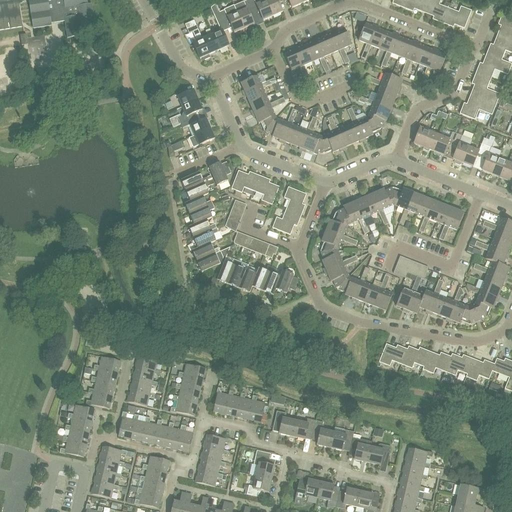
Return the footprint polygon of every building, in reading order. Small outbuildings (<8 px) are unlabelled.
[(22,1),(25,0),(0,0),(0,32),(26,29),(22,1)] [(28,0),(33,29),(51,26),(51,24),(64,22),(67,39),(82,36),(81,27),(95,24),(92,5),(87,5),(86,0),(28,0)] [(248,12),(252,10),(248,0),(234,7),(237,13),(244,29),(245,29),(245,31),(252,28),(252,26),(254,25),(248,12)] [(273,17),(266,1),(265,0),(248,0),(252,10),(257,8),(263,21),(273,17)] [(276,0),(267,0),(266,1),(273,17),(282,13),(276,0)] [(301,4),(299,0),(287,0),(292,9),(301,4)] [(402,9),(405,0),(389,0),(393,2),(392,4),(402,9)] [(424,14),(429,0),(405,0),(402,9),(413,13),(414,10),(424,14)] [(443,24),(449,9),(439,5),(441,0),(429,0),(424,14),(433,17),(432,20),(443,24)] [(224,23),(219,13),(216,4),(211,8),(218,25),(224,23)] [(449,9),(443,24),(453,28),(454,26),(464,29),(471,11),(461,7),(458,13),(449,9)] [(244,29),(237,13),(227,18),(224,11),(219,13),(224,23),(228,21),(234,34),(236,33),(237,35),(244,32),(243,30),(244,29)] [(497,36),(511,42),(511,18),(502,15),(498,25),(501,26),(497,36)] [(194,21),(184,25),(186,30),(196,25),(194,21)] [(209,56),(209,55),(202,39),(196,25),(186,30),(189,34),(193,32),(197,42),(193,44),(200,60),(202,59),(203,61),(210,58),(209,56)] [(366,45),(365,47),(368,48),(376,27),(373,25),(372,27),(365,25),(358,42),(366,45)] [(368,55),(371,47),(379,50),(385,33),(379,30),(379,28),(376,27),(368,48),(365,47),(363,53),(368,55)] [(209,55),(219,51),(212,35),(210,29),(205,31),(207,37),(202,39),(209,55)] [(336,30),(333,32),(342,52),(340,53),(342,60),(347,58),(343,49),(351,46),(344,29),(337,32),(336,30)] [(228,51),(227,48),(229,47),(222,31),(212,35),(219,51),(220,51),(221,54),(228,51)] [(331,35),(324,38),(331,55),(339,51),(340,53),(342,52),(333,32),(330,33),(331,35)] [(392,35),(385,33),(379,50),(386,53),(386,55),(388,56),(396,35),(393,33),(392,35)] [(391,54),(399,58),(406,41),(399,38),(400,36),(396,35),(388,56),(386,55),(383,61),(388,63),(391,54)] [(511,54),(511,42),(497,36),(493,46),(490,45),(486,55),(501,61),(505,51),(511,54)] [(324,58),(331,55),(324,38),(317,41),(317,39),(313,40),(322,61),(320,62),(323,68),(327,66),(324,58)] [(311,44),(304,47),(311,63),(319,60),(320,62),(322,61),(313,40),(310,42),(311,44)] [(412,43),(406,41),(399,58),(407,60),(406,63),(408,64),(416,43),(413,41),(412,43)] [(411,62),(419,65),(426,48),(419,46),(420,44),(416,43),(408,64),(406,63),(403,69),(408,70),(411,62)] [(304,67),(311,63),(304,47),(298,49),(297,48),(293,49),(303,70),(300,71),(303,77),(307,75),(304,67)] [(436,50),(433,49),(432,51),(426,48),(419,65),(427,68),(426,71),(428,72),(436,50)] [(284,55),(291,72),(299,69),(300,71),(303,70),(293,49),(290,50),(291,52),(284,55)] [(440,52),(436,50),(428,72),(426,71),(424,77),(428,78),(431,70),(439,73),(446,56),(439,54),(440,52)] [(354,54),(347,58),(349,62),(350,65),(358,62),(354,54)] [(511,65),(501,61),(486,55),(482,65),(480,64),(475,74),(491,80),(494,70),(508,76),(511,65)] [(487,90),(491,80),(475,74),(471,85),(474,86),(470,95),(496,105),(500,95),(487,90)] [(382,83),(380,82),(379,84),(400,92),(401,89),(399,88),(402,81),(385,75),(382,83)] [(244,91),(242,92),(243,95),(264,86),(265,88),(271,86),(269,81),(261,85),(258,77),(241,84),(244,91)] [(380,87),(377,95),(394,102),(397,95),(399,96),(400,92),(379,84),(380,82),(374,80),(372,84),(380,87)] [(245,98),(247,98),(250,104),(266,97),(263,89),(265,88),(264,86),(243,95),(245,98)] [(182,108),(198,101),(194,91),(187,94),(185,88),(176,94),(182,108)] [(391,108),(394,102),(377,95),(374,103),(372,102),(371,104),(392,112),(393,109),(391,108)] [(492,116),(496,105),(470,95),(467,105),(464,104),(460,115),(475,121),(479,111),(492,116)] [(270,105),(266,97),(250,104),(252,111),(251,112),(252,115),(273,106),(274,108),(280,106),(278,101),(270,105)] [(389,115),(391,116),(392,112),(371,104),(372,102),(366,100),(364,104),(372,107),(369,115),(384,121),(384,122),(386,122),(389,115)] [(180,125),(188,122),(198,118),(196,113),(202,111),(198,101),(182,108),(184,113),(182,117),(178,119),(180,125)] [(255,117),(258,125),(260,124),(260,123),(275,117),(272,109),(274,108),(273,106),(252,115),(253,118),(255,117)] [(307,110),(297,106),(295,111),(305,115),(307,110)] [(438,112),(436,117),(441,119),(446,121),(448,116),(438,112)] [(349,117),(353,125),(345,128),(353,145),(359,142),(360,144),(363,142),(354,122),(357,121),(354,115),(349,117)] [(380,130),(384,122),(384,121),(369,115),(368,118),(365,119),(372,134),(380,130)] [(432,115),(430,120),(439,124),(441,119),(436,117),(432,115)] [(273,136),(272,138),(279,141),(279,142),(282,144),(290,123),(293,124),(295,118),(290,116),(287,124),(279,121),(273,136)] [(273,136),(279,121),(276,120),(275,117),(260,123),(260,124),(264,132),(273,136)] [(194,137),(210,130),(206,120),(200,122),(198,118),(188,122),(194,137)] [(363,142),(367,141),(366,139),(373,136),(372,134),(365,119),(358,123),(357,121),(354,122),(363,142)] [(286,143),(293,146),(299,129),(292,126),(293,124),(290,123),(282,144),(285,145),(286,143)] [(335,130),(337,129),(334,123),(330,125),(333,133),(326,137),(332,151),(331,152),(332,154),(339,150),(340,152),(343,151),(335,132),(335,130)] [(310,124),(307,132),(299,129),(293,146),(299,148),(299,150),(302,152),(310,131),(313,132),(315,126),(310,124)] [(346,148),(353,145),(345,128),(338,131),(337,129),(335,130),(335,132),(343,151),(347,149),(346,148)] [(423,149),(430,132),(420,128),(413,145),(423,149)] [(193,149),(198,146),(199,146),(215,139),(210,130),(194,137),(189,139),(193,149)] [(312,134),(313,132),(310,131),(302,152),(305,153),(306,151),(313,154),(314,152),(319,137),(312,134)] [(433,153),(440,136),(430,132),(423,149),(433,153)] [(453,145),(457,135),(452,133),(449,140),(440,136),(433,153),(434,153),(433,154),(434,156),(439,158),(441,157),(441,156),(443,156),(448,143),(453,145)] [(462,164),(469,148),(459,144),(462,137),(457,135),(453,145),(458,147),(452,160),(455,161),(454,163),(455,164),(459,166),(461,165),(462,164)] [(314,152),(313,154),(317,156),(318,153),(323,155),(331,152),(332,151),(326,137),(323,138),(319,137),(314,152)] [(482,156),(486,146),(481,144),(479,152),(469,148),(462,164),(472,168),(478,155),(482,156)] [(487,158),(482,172),(492,176),(498,159),(501,152),(486,146),(482,156),(487,158)] [(501,179),(508,163),(498,159),(492,176),(501,179)] [(220,164),(209,169),(217,186),(228,182),(226,176),(231,174),(226,163),(221,165),(220,164)] [(511,164),(508,163),(501,179),(511,183),(511,181),(511,164)] [(254,192),(260,177),(249,173),(248,176),(238,172),(231,190),(242,194),(244,188),(254,192)] [(212,180),(211,176),(202,180),(199,174),(181,181),(186,192),(212,180)] [(260,177),(254,192),(263,196),(261,202),(267,204),(272,206),(279,188),(269,184),(270,181),(260,177)] [(208,195),(205,188),(214,184),(212,180),(186,192),(190,202),(190,203),(202,197),(202,198),(208,195)] [(286,211),(301,217),(305,206),(302,205),(306,195),(288,188),(284,199),(290,201),(286,211)] [(393,189),(389,191),(388,189),(384,190),(385,192),(384,193),(390,207),(394,206),(396,207),(402,192),(393,189)] [(383,211),(390,207),(384,193),(385,192),(384,190),(377,193),(376,192),(372,193),(382,214),(379,215),(382,221),(386,219),(383,211)] [(406,213),(414,192),(411,191),(410,193),(403,190),(402,192),(396,207),(404,210),(403,212),(406,213)] [(417,215),(423,198),(417,195),(417,194),(414,192),(406,213),(403,212),(401,218),(406,220),(409,212),(417,215)] [(379,215),(382,214),(372,193),(369,195),(370,196),(363,199),(371,216),(378,213),(379,215)] [(205,204),(202,198),(202,197),(190,203),(190,202),(185,205),(189,215),(213,205),(211,201),(205,204)] [(426,221),(434,200),(431,199),(430,201),(423,198),(417,215),(424,218),(423,220),(426,221)] [(363,219),(371,216),(363,199),(357,202),(356,200),(353,202),(362,223),(359,224),(362,229),(367,227),(363,219)] [(437,223),(443,206),(437,203),(437,201),(434,200),(426,221),(423,220),(421,226),(426,228),(429,220),(437,223)] [(233,208),(244,212),(246,206),(235,201),(233,208)] [(359,224),(362,223),(353,202),(349,203),(350,205),(343,208),(344,210),(351,225),(358,221),(359,224)] [(206,221),(212,219),(209,212),(214,209),(213,205),(189,215),(194,226),(206,221)] [(446,229),(454,208),(451,207),(450,209),(443,206),(437,223),(444,226),(443,228),(446,229)] [(242,218),(244,212),(233,208),(230,213),(242,218)] [(348,226),(351,225),(344,210),(343,208),(339,210),(340,212),(335,214),(332,223),(347,229),(348,226)] [(446,236),(449,228),(457,231),(464,214),(457,211),(457,209),(454,208),(446,229),(443,228),(441,234),(446,236)] [(297,227),(301,217),(286,211),(282,220),(276,218),(272,229),(290,236),(294,226),(297,227)] [(239,224),(242,218),(230,213),(228,220),(239,224)] [(497,230),(511,235),(511,223),(501,219),(498,227),(496,227),(495,229),(497,230)] [(236,233),(239,224),(228,220),(225,227),(236,233)] [(209,227),(206,221),(194,226),(188,228),(193,239),(216,229),(215,225),(209,227)] [(332,223),(330,222),(327,229),(325,228),(324,231),(345,240),(344,242),(350,244),(352,240),(344,237),(347,229),(332,223)] [(511,235),(497,230),(495,229),(496,227),(490,224),(488,229),(496,232),(493,240),(510,246),(511,241),(511,235)] [(210,244),(215,242),(212,235),(218,233),(216,229),(193,239),(198,249),(210,244)] [(344,242),(345,240),(324,231),(323,235),(324,236),(322,243),(324,244),(324,243),(339,249),(342,241),(344,242)] [(240,247),(244,236),(237,233),(234,243),(234,245),(240,247)] [(246,249),(251,238),(244,236),(240,247),(246,249)] [(253,252),(257,241),(251,238),(246,249),(253,252)] [(508,253),(510,246),(493,240),(490,248),(488,247),(487,249),(508,257),(509,254),(508,253)] [(258,254),(263,243),(257,241),(253,252),(258,254)] [(265,257),(269,245),(263,243),(258,254),(265,257)] [(322,258),(324,261),(339,255),(338,252),(339,249),(324,243),(324,244),(320,252),(322,258)] [(213,251),(210,244),(198,249),(192,252),(197,262),(220,252),(218,248),(213,251)] [(507,261),(508,257),(487,249),(488,247),(482,244),(480,249),(488,252),(485,260),(492,263),(502,267),(502,266),(505,260),(507,261)] [(269,245),(265,257),(272,259),(273,255),(275,256),(278,249),(269,245)] [(466,253),(480,258),(482,253),(469,247),(466,253)] [(221,263),(224,264),(230,248),(220,252),(197,262),(202,273),(221,265),(221,263)] [(339,255),(324,261),(322,262),(325,269),(323,270),(325,273),(343,265),(345,264),(346,266),(352,264),(350,259),(342,263),(339,255)] [(409,267),(412,262),(400,257),(398,263),(409,267)] [(231,267),(224,264),(217,281),(228,285),(237,262),(233,260),(231,267)] [(239,289),(246,272),(239,269),(241,263),(237,262),(228,285),(239,289)] [(412,276),(417,264),(412,262),(409,267),(407,273),(412,276)] [(407,273),(409,267),(398,263),(395,268),(407,273)] [(509,269),(502,266),(502,267),(492,263),(489,270),(487,269),(486,272),(488,273),(507,280),(508,277),(506,276),(509,269)] [(325,273),(326,276),(328,275),(331,283),(333,282),(333,281),(348,275),(344,267),(346,266),(345,264),(343,265),(325,273)] [(418,278),(423,266),(417,264),(412,276),(418,278)] [(423,266),(418,278),(424,280),(428,268),(423,266)] [(259,270),(258,270),(255,268),(254,269),(248,267),(246,272),(239,289),(250,294),(252,288),(259,270)] [(262,292),(272,268),(268,267),(265,272),(258,270),(259,270),(252,288),(262,292)] [(486,272),(487,269),(481,267),(479,272),(487,275),(484,283),(501,289),(504,283),(505,283),(507,280),(488,273),(486,272)] [(280,278),(273,276),(276,270),(272,268),(262,292),(273,296),(276,290),(275,290),(280,278)] [(407,273),(395,268),(393,274),(405,279),(407,273)] [(298,280),(293,278),(294,276),(294,274),(293,273),(293,272),(292,271),(291,270),(290,270),(289,270),(288,270),(286,270),(286,271),(285,272),(284,273),(282,272),(280,278),(275,290),(276,290),(286,294),(289,289),(294,291),(298,280)] [(363,274),(360,282),(352,279),(346,294),(345,294),(345,296),(352,299),(351,301),(354,302),(363,281),(365,282),(367,276),(363,274)] [(346,294),(352,279),(349,278),(348,275),(333,281),(333,282),(337,290),(345,294),(346,294)] [(372,287),(364,284),(365,282),(363,281),(354,302),(358,303),(358,301),(365,304),(372,287)] [(383,282),(380,290),(372,287),(365,304),(372,307),(371,308),(375,310),(383,289),(385,290),(387,284),(383,282)] [(498,296),(501,289),(484,283),(481,290),(473,287),(471,292),(477,294),(478,292),(499,300),(500,297),(498,296)] [(414,285),(411,293),(403,290),(396,307),(403,310),(402,311),(406,313),(414,292),(416,293),(418,287),(414,285)] [(437,286),(433,294),(425,291),(423,298),(419,308),(426,311),(425,313),(428,314),(437,293),(439,294),(441,288),(437,286)] [(392,295),(384,292),(385,290),(383,289),(375,310),(378,311),(379,309),(386,312),(392,295)] [(423,298),(415,295),(416,293),(414,292),(406,313),(409,314),(410,312),(417,315),(419,308),(423,298)] [(498,303),(499,300),(478,292),(477,294),(479,295),(476,303),(491,309),(493,310),(496,303),(498,303)] [(446,299),(438,296),(439,294),(437,293),(428,314),(432,316),(432,314),(439,316),(446,299)] [(457,294),(453,302),(446,299),(439,316),(446,319),(445,321),(448,322),(457,301),(459,302),(461,296),(457,294)] [(466,307),(458,304),(459,302),(457,301),(448,322),(452,323),(452,322),(460,324),(460,322),(466,307)] [(487,318),(491,309),(476,303),(475,306),(472,307),(478,322),(487,318)] [(469,326),(478,322),(472,307),(469,308),(466,307),(460,322),(469,326)] [(407,350),(397,346),(396,349),(386,345),(379,363),(390,367),(392,362),(401,365),(407,350)] [(424,368),(430,353),(419,348),(418,351),(408,347),(407,350),(401,365),(412,370),(414,364),(423,368),(424,368)] [(451,358),(451,357),(440,353),(439,356),(430,353),(424,368),(423,368),(422,371),(433,375),(435,369),(445,373),(451,358)] [(155,372),(155,370),(157,363),(162,364),(163,360),(157,359),(157,360),(139,355),(136,368),(155,372)] [(467,375),(473,360),(463,356),(462,359),(452,355),(451,357),(451,358),(445,373),(455,377),(458,371),(467,375)] [(99,370),(118,374),(120,362),(102,358),(100,367),(94,366),(93,370),(99,371),(99,370)] [(511,392),(511,362),(505,359),(504,362),(496,359),(494,365),(492,372),(509,379),(504,390),(511,392)] [(494,365),(484,361),(483,364),(473,360),(467,375),(466,378),(477,382),(479,377),(489,380),(492,372),(494,365)] [(202,382),(203,376),(205,369),(186,365),(184,374),(179,373),(178,377),(183,379),(184,377),(202,382)] [(160,372),(155,370),(155,372),(136,368),(133,379),(152,383),(152,382),(154,375),(159,376),(160,372)] [(115,386),(118,374),(99,370),(99,371),(97,379),(92,378),(91,382),(96,383),(96,382),(115,386)] [(200,393),(202,382),(184,377),(183,379),(182,386),(176,385),(175,389),(181,390),(181,389),(200,393)] [(158,383),(152,382),(152,383),(133,379),(131,391),(149,395),(150,394),(151,387),(157,388),(158,383)] [(112,398),(115,386),(96,382),(96,383),(94,391),(89,389),(88,394),(93,395),(94,394),(112,398)] [(229,397),(228,396),(221,395),(222,389),(218,388),(216,394),(217,394),(213,412),(225,415),(229,397)] [(197,405),(200,393),(181,389),(181,390),(179,398),(174,396),(173,401),(178,402),(178,401),(197,405)] [(155,395),(150,394),(149,395),(131,391),(128,403),(147,407),(149,398),(154,399),(155,395)] [(241,399),(240,399),(233,397),(234,392),(229,391),(228,396),(229,397),(225,415),(237,418),(241,399)] [(109,410),(112,398),(94,394),(93,395),(92,402),(86,401),(85,405),(91,407),(91,406),(109,410)] [(237,418),(249,420),(253,402),(252,402),(244,400),(245,395),(241,394),(240,399),(241,399),(237,418)] [(253,402),(249,420),(261,423),(265,405),(256,403),(257,397),(253,396),(252,402),(253,402)] [(194,417),(197,405),(178,401),(178,402),(176,409),(171,408),(170,413),(176,414),(176,413),(194,417)] [(73,418),(92,423),(94,411),(76,406),(74,415),(68,414),(67,419),(73,420),(73,418)] [(136,408),(129,406),(128,410),(131,410),(130,414),(134,415),(136,408)] [(134,421),(133,421),(126,419),(127,414),(123,413),(121,418),(122,419),(118,437),(130,440),(134,421)] [(292,437),(295,422),(285,420),(286,415),(277,413),(273,432),(279,433),(279,434),(292,437)] [(146,424),(145,423),(138,422),(139,416),(134,415),(133,421),(134,421),(130,440),(142,442),(146,424)] [(89,434),(92,423),(73,418),(73,420),(71,427),(66,426),(65,430),(70,431),(70,430),(89,434)] [(158,426),(157,426),(149,424),(150,419),(146,418),(145,423),(146,424),(142,442),(154,445),(158,426)] [(295,422),(292,437),(305,440),(308,430),(313,431),(314,429),(315,424),(316,422),(314,421),(310,420),(307,420),(306,424),(295,422)] [(170,429),(168,429),(161,427),(162,422),(158,421),(157,426),(158,426),(154,445),(165,448),(170,429)] [(181,432),(180,431),(173,430),(174,424),(169,423),(168,429),(170,429),(165,448),(177,450),(181,432)] [(315,424),(314,429),(320,430),(317,446),(330,449),(333,433),(323,431),(324,426),(315,424)] [(181,432),(177,450),(189,453),(193,434),(184,432),(186,427),(181,426),(180,431),(181,432)] [(86,446),(89,434),(70,430),(70,431),(68,439),(63,438),(62,442),(67,443),(68,442),(86,446)] [(382,431),(381,430),(377,430),(376,431),(375,437),(378,438),(383,439),(384,434),(385,432),(385,431),(382,431)] [(333,433),(330,449),(343,452),(347,437),(353,438),(354,433),(345,431),(344,436),(333,433)] [(361,441),(356,439),(357,432),(355,432),(353,439),(352,439),(350,449),(356,450),(354,460),(367,463),(371,448),(360,445),(361,441)] [(223,452),(223,451),(225,444),(230,445),(231,440),(225,439),(225,440),(207,436),(204,448),(223,452)] [(84,458),(86,446),(68,442),(67,443),(66,450),(60,449),(59,454),(65,455),(65,454),(84,458)] [(391,448),(382,446),(380,445),(377,447),(376,449),(371,448),(367,463),(380,466),(382,461),(388,462),(391,448)] [(119,464),(119,463),(121,455),(126,457),(127,452),(121,451),(121,452),(103,448),(100,460),(119,464)] [(228,452),(223,451),(223,452),(204,448),(201,460),(220,464),(220,463),(222,455),(227,457),(228,452)] [(425,465),(425,464),(427,457),(432,458),(433,454),(427,452),(427,453),(409,449),(406,461),(425,465)] [(274,467),(264,465),(267,454),(257,452),(254,465),(258,466),(256,477),(271,480),(274,467)] [(148,470),(166,474),(169,462),(150,457),(148,466),(143,465),(142,470),(147,471),(148,470)] [(124,464),(119,463),(119,464),(100,460),(97,471),(116,476),(116,474),(118,467),(123,468),(124,464)] [(226,464),(220,463),(220,464),(201,460),(199,471),(217,476),(218,474),(219,467),(225,468),(226,464)] [(435,466),(425,464),(425,465),(406,461),(403,473),(422,477),(422,476),(424,469),(434,471),(435,466)] [(164,485),(166,474),(148,470),(147,471),(146,478),(140,477),(139,481),(145,483),(145,481),(164,485)] [(122,475),(116,474),(116,476),(97,471),(95,483),(113,487),(114,486),(115,479),(121,480),(122,475)] [(223,476),(218,474),(217,476),(199,471),(196,483),(215,488),(217,479),(222,480),(223,476)] [(427,477),(422,476),(422,477),(403,473),(401,485),(419,489),(420,488),(421,480),(426,481),(427,477)] [(268,494),(271,480),(256,477),(254,487),(249,486),(247,495),(262,498),(263,492),(268,494)] [(161,497),(164,485),(145,481),(145,483),(143,490),(138,489),(137,493),(142,494),(142,493),(161,497)] [(318,499),(321,484),(310,481),(309,483),(307,483),(307,484),(299,482),(295,500),(294,504),(302,505),(303,502),(306,502),(307,497),(318,499)] [(334,487),(333,486),(333,483),(327,482),(327,485),(321,484),(318,499),(328,501),(327,506),(336,508),(339,492),(338,498),(332,497),(334,487)] [(119,487),(114,486),(113,487),(95,483),(92,495),(111,499),(113,490),(118,492),(119,487)] [(425,489),(420,488),(419,489),(401,485),(398,496),(417,501),(417,499),(419,492),(424,493),(425,489)] [(458,497),(475,501),(477,494),(481,495),(482,497),(486,498),(487,492),(460,486),(458,497)] [(356,508),(360,492),(346,489),(345,494),(339,492),(336,508),(344,510),(346,505),(356,508)] [(373,495),(372,495),(373,492),(366,491),(365,494),(360,492),(356,508),(366,510),(365,511),(375,511),(378,502),(372,501),(373,495)] [(158,509),(161,497),(142,493),(142,494),(140,501),(135,500),(134,505),(140,506),(140,505),(158,509)] [(182,511),(187,495),(181,494),(180,498),(182,499),(181,504),(173,502),(171,511),(182,511)] [(193,511),(195,507),(188,505),(189,501),(191,500),(192,496),(187,495),(182,511),(193,511)] [(422,500),(417,499),(417,501),(398,496),(395,508),(412,511),(413,511),(414,511),(416,504),(421,505),(422,500)] [(474,508),(475,501),(458,497),(455,507),(476,511),(482,511),(484,508),(479,507),(478,508),(474,508)] [(204,511),(208,499),(203,498),(202,503),(203,504),(202,508),(195,507),(193,511),(204,511)] [(215,511),(216,511),(209,510),(210,506),(212,505),(213,501),(208,499),(204,511),(215,511)] [(226,511),(229,504),(224,503),(223,507),(224,509),(223,511),(217,511),(216,511),(215,511),(226,511)]
